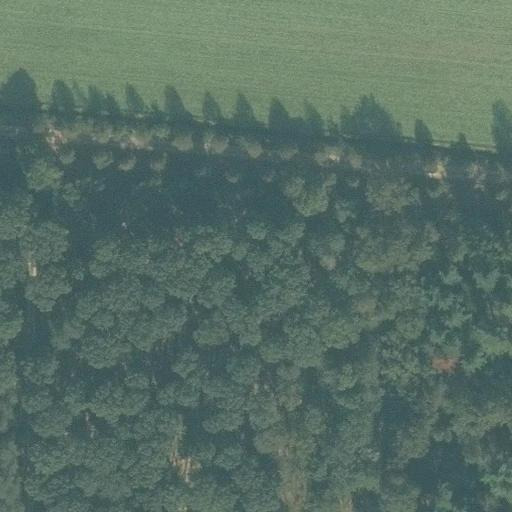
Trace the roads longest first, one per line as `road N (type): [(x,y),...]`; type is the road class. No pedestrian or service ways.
road 1 (track): [(383,165),(0,127)]
road 2 (track): [(18,511),(19,129)]
road 3 (track): [(383,417),(383,165)]
road 4 (track): [(511,177),(383,165)]
